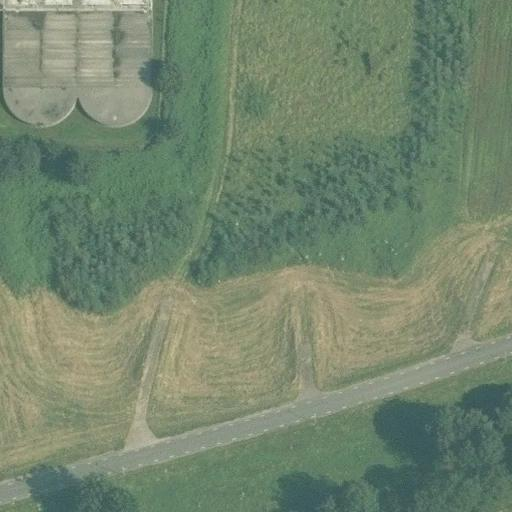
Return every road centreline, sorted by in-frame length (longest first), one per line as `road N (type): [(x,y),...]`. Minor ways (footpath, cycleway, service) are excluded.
road 1 (tertiary): [(0,497),(511,344)]
road 2 (track): [(170,291),(228,296),(298,279),(385,285),(456,247),(511,229)]
road 3 (track): [(217,0),(214,213),(170,291)]
road 4 (track): [(170,291),(143,381),(136,459)]
road 5 (track): [(501,232),(457,363)]
